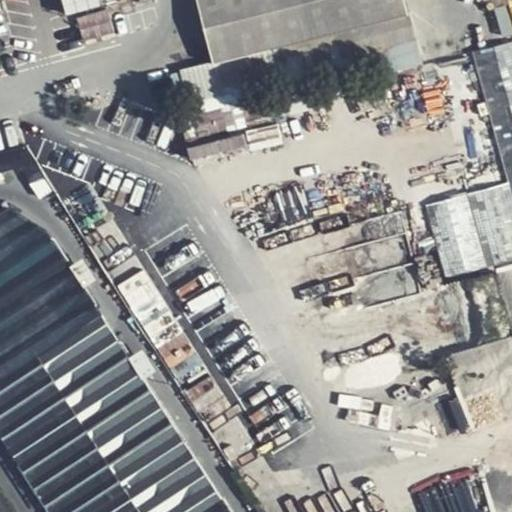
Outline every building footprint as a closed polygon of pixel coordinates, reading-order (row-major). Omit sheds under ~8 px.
[(205,0),(220,61),(272,48),(279,73),(336,56),(371,46),(364,22),(420,7),(418,0),(205,0)] [(427,33),(420,7),(364,22),(371,46),(427,33)] [(511,39),(478,47),(507,183),(409,204),(418,247),(438,243),(446,278),(511,264),(511,39)] [(272,48),(220,61),(202,65),(208,91),(279,73),(272,48)] [(0,425),(58,511),(231,511),(54,232),(6,208),(0,211),(0,425)] [(448,365),(378,383),(385,410),(455,391),(448,365)]
